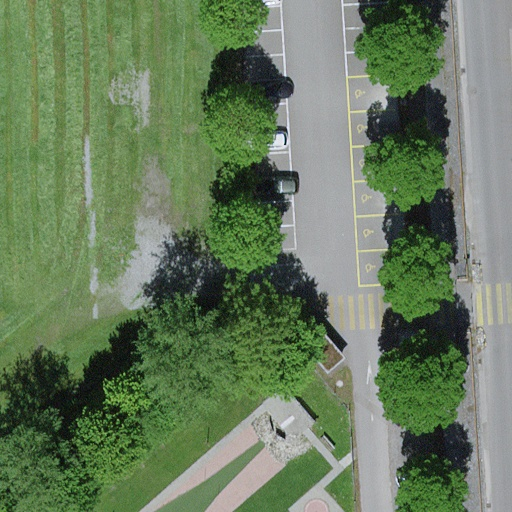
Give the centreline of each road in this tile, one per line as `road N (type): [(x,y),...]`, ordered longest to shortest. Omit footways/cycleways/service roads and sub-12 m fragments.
road 1 (residential): [(481,0),(511,460)]
road 2 (track): [(234,277),(165,276),(103,304)]
